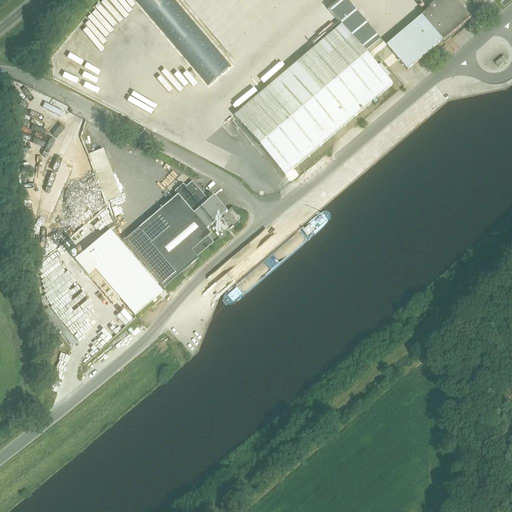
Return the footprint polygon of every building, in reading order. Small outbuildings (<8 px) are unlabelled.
[(175,0),(135,0),(208,85),(231,66),(175,0)] [(297,0),(290,0),(283,4),(293,22),(305,15),(297,0)] [(299,0),(306,9),(317,2),(315,0),(299,0)] [(345,0),(340,0),(329,10),(342,26),(371,60),(387,46),(380,38),(379,39),(345,0)] [(429,10),(387,46),(408,71),(443,41),(443,42),(471,19),(454,0),(438,0),(428,9),(429,10)] [(492,0),(473,0),(482,9),(492,0)] [(114,16),(117,13),(109,4),(106,7),(114,16)] [(342,26),(235,117),(286,176),(393,85),(371,60),(342,26)] [(175,58),(176,57),(154,29),(146,35),(175,72),(182,66),(175,58)] [(507,61),(503,56),(495,63),(499,68),(507,61)] [(131,78),(136,92),(147,88),(142,74),(131,78)] [(55,124),(68,115),(64,110),(51,120),(55,124)] [(104,144),(89,150),(106,197),(121,192),(104,144)] [(187,187),(178,195),(207,229),(228,212),(214,196),(209,201),(193,182),(187,187)] [(129,237),(124,242),(164,288),(164,289),(198,259),(196,257),(213,243),(208,237),(211,235),(207,230),(207,229),(178,195),(177,195),(129,237)] [(28,215),(36,237),(45,234),(38,212),(28,215)] [(221,220),(217,224),(223,232),(228,228),(221,220)] [(75,261),(84,273),(88,277),(95,271),(134,316),(136,315),(136,314),(152,301),(162,292),(110,231),(100,240),(84,253),(86,257),(83,254),(75,261)] [(79,344),(49,309),(44,313),(73,348),(79,344)]
